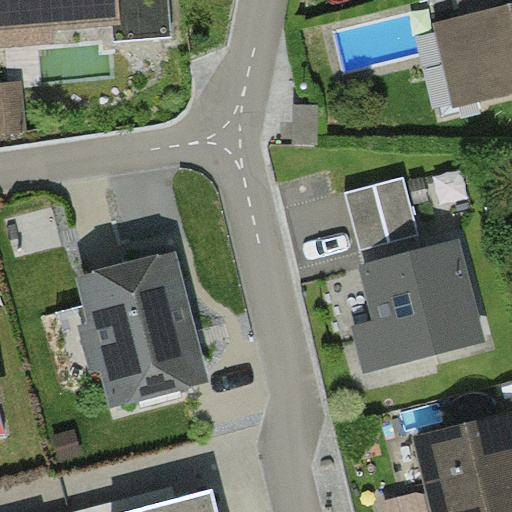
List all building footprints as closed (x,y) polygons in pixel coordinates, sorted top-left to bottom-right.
[(9,0),(11,28),(114,20),(116,43),(172,39),(168,0),(9,0)] [(511,0),(461,0),(467,21),(458,23),(467,59),(429,68),(441,117),(482,108),(480,99),(511,90),(511,0)] [(20,108),(0,109),(0,134),(22,133),(20,108)] [(420,237),(403,178),(345,195),(362,253),(420,237)] [(360,329),(371,371),(483,342),(458,245),(366,269),(380,324),(360,329)] [(198,378),(168,263),(88,284),(118,399),(198,378)] [(511,511),(511,469),(500,421),(401,446),(418,511),(511,511)] [(218,511),(214,493),(140,511),(218,511)]
